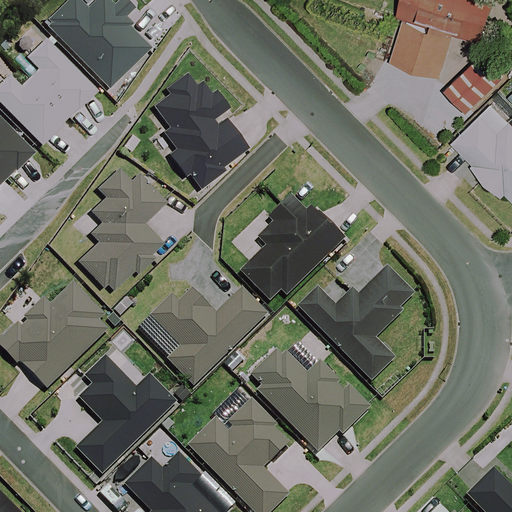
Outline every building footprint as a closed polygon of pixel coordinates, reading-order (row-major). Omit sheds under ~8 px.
[(74,0),(67,0),(44,24),(109,89),(149,50),(127,28),(130,26),(123,19),(132,10),(121,0),(119,0),(112,8),(103,0),(97,0),(86,12),(74,0)] [(491,0),(399,0),(395,14),(405,17),(391,60),(439,75),(453,32),(479,40),(491,0)] [(95,94),(43,41),(24,60),(36,72),(28,80),(67,120),(76,110),(77,111),(95,94)] [(469,55),(467,58),(435,88),(456,109),(487,78),(489,76),(469,55)] [(185,174),(197,189),(221,171),(218,168),(243,149),(216,114),(225,108),(212,92),(208,95),(197,82),(193,85),(184,74),(163,90),(167,95),(152,107),(167,127),(160,132),(174,149),(165,156),(181,177),(185,174)] [(60,127),(67,120),(28,80),(20,88),(9,76),(0,84),(0,107),(39,147),(60,127)] [(511,123),(492,103),(452,142),(472,162),(471,164),(500,194),(502,193),(511,203),(511,123)] [(32,156),(0,123),(0,177),(4,182),(14,173),(15,173),(32,156)] [(97,190),(105,198),(88,216),(96,223),(84,235),(95,246),(77,265),(103,290),(99,295),(105,301),(133,271),(139,277),(166,249),(147,230),(158,219),(153,214),(164,203),(135,176),(130,181),(117,169),(97,190)] [(307,217),(291,199),(267,219),(273,225),(256,241),(266,252),(241,275),(269,307),(344,242),(315,209),(307,217)] [(314,289),(295,307),(368,382),(392,359),(372,339),(399,313),(397,311),(413,296),(385,268),(355,296),(349,290),(331,307),(314,289)] [(113,330),(72,288),(50,309),(43,302),(0,344),(0,357),(35,393),(41,386),(48,393),(113,330)] [(171,296),(148,316),(177,348),(164,360),(190,387),(264,317),(239,290),(213,314),(193,293),(179,305),(171,296)] [(335,381),(318,363),(304,376),(282,354),(278,358),(273,353),(249,377),(260,388),(255,392),(314,453),(336,431),(339,434),(365,409),(346,389),(341,394),(332,384),(335,381)] [(74,449),(100,474),(172,404),(146,378),(134,390),(103,358),(83,377),(91,385),(77,398),(102,422),(74,449)] [(291,445),(250,403),(223,431),(214,422),(188,448),(251,511),(272,511),(287,497),(263,472),(279,456),(291,445)] [(198,478),(178,457),(162,472),(151,461),(123,487),(147,511),(214,511),(189,487),(198,478)] [(511,511),(511,489),(492,470),(465,497),(480,511),(511,511)] [(198,478),(189,487),(214,511),(223,511),(231,505),(202,474),(198,478)] [(0,511),(14,511),(0,497),(0,511)]
